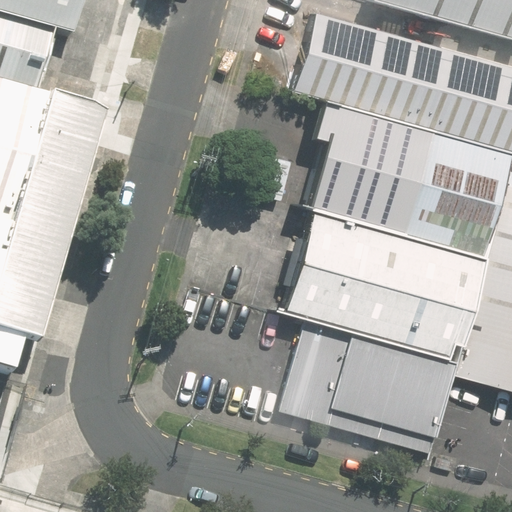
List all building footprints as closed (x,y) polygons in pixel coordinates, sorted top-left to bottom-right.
[(78,0),(0,0),(0,19),(50,34),(67,39),(78,0)] [(511,0),(362,0),(363,0),(511,41),(511,0)] [(511,68),(310,12),(288,91),(325,102),(510,153),(511,153),(511,68)] [(0,84),(33,94),(50,34),(0,19),(0,84)] [(33,94),(0,84),(0,336),(27,344),(95,112),(33,94)] [(305,212),(480,261),(505,171),(510,153),(325,102),(295,209),(305,212)] [(511,389),(511,173),(505,171),(480,261),(452,361),(449,372),(511,389)] [(301,318),(452,361),(480,261),(305,212),(277,312),(301,318)] [(426,452),(449,372),(452,361),(301,318),(275,410),(426,452)]
